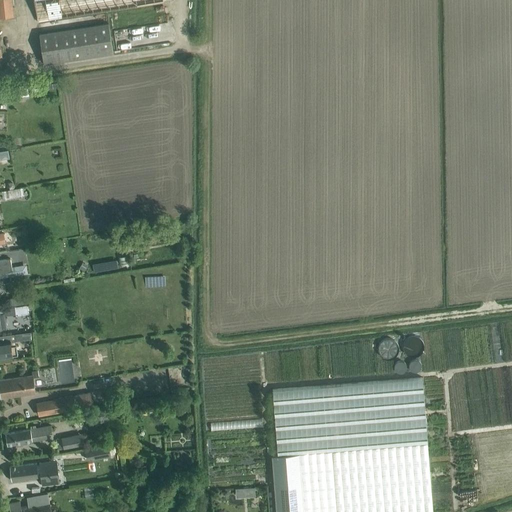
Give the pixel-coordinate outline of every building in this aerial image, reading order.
[(0,0),(0,18),(15,17),(13,0),(0,0)] [(164,2),(163,0),(34,0),(38,22),(136,7),(164,2)] [(108,22),(39,33),(43,64),(113,53),(108,22)] [(18,86),(0,87),(0,101),(19,99),(18,86)] [(21,195),(20,188),(13,189),(14,196),(21,195)] [(129,256),(118,258),(120,265),(130,264),(129,256)] [(0,273),(12,272),(10,259),(0,260),(0,273)] [(27,314),(14,315),(14,322),(13,322),(13,327),(28,326),(27,314)] [(31,332),(23,333),(23,340),(32,339),(31,332)] [(425,347),(424,343),(422,340),(420,338),(419,337),(415,336),(411,337),(408,339),(406,341),(405,343),(404,347),(405,350),(406,352),(407,353),(408,354),(410,356),(414,357),(418,356),(421,354),(422,353),(424,351),(424,349),(425,347)] [(399,349),(399,348),(399,345),(397,342),(394,339),(391,338),(390,338),(388,338),(386,339),(382,341),(381,342),(380,344),(379,348),(379,351),(381,355),(383,356),(385,358),(387,358),(389,358),(391,358),(393,358),(396,356),(398,354),(398,352),(399,349)] [(11,346),(10,340),(0,341),(0,357),(12,356),(12,355),(17,355),(16,345),(11,346)] [(35,393),(32,376),(0,380),(0,396),(0,397),(35,393)] [(423,378),(271,390),(276,455),(303,453),(333,450),(428,443),(423,378)] [(57,398),(58,398),(35,402),(38,416),(92,406),(90,392),(57,398)] [(96,412),(92,413),(93,421),(98,420),(98,422),(104,421),(104,419),(109,419),(108,411),(100,412),(96,412)] [(44,440),(43,434),(52,433),(51,426),(5,433),(7,445),(44,440)] [(82,433),(61,437),(63,448),(84,444),(82,433)] [(428,443),(333,450),(337,511),(433,511),(433,504),(428,443)] [(99,447),(86,450),(87,459),(94,458),(94,460),(101,458),(99,447)] [(331,450),(303,453),(307,511),(337,511),(333,450),(331,450)] [(276,455),(272,455),(276,511),(307,511),(303,453),(292,453),(276,455)] [(56,460),(51,461),(10,466),(12,481),(29,478),(29,477),(38,476),(38,475),(40,475),(42,485),(59,483),(56,460)] [(92,485),(84,486),(86,498),(94,497),(92,485)] [(51,511),(47,494),(26,498),(28,505),(20,507),(19,507),(19,511),(51,511)] [(19,511),(19,507),(20,507),(19,501),(8,503),(10,511),(19,511)]
